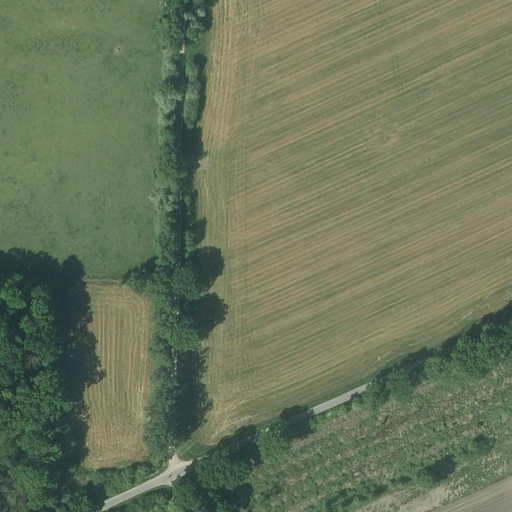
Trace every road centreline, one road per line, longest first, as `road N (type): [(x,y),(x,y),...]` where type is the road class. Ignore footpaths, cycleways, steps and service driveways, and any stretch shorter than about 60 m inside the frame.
road 1 (track): [(183,0),(172,477)]
road 2 (unclassified): [(172,477),(511,318)]
